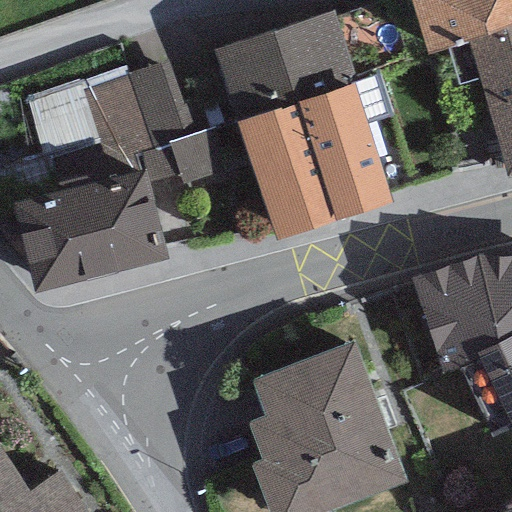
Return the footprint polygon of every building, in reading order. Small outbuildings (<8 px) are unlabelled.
[(511,0),(414,0),(430,45),(468,32),(511,17),(511,0)] [(333,5),(213,43),(237,114),(296,95),(353,76),(333,5)] [(511,17),(468,32),(509,171),(511,170),(511,17)] [(296,95),(334,214),(392,195),(353,76),(296,95)] [(334,214),(296,95),(237,114),(276,233),(334,214)] [(143,165),(12,199),(35,285),(165,251),(143,165)] [(511,250),(476,249),(411,271),(441,368),(477,349),(511,420),(511,250)] [(352,334),(252,373),(265,408),(248,414),(262,450),(250,454),(272,511),(307,511),(406,474),(352,334)] [(0,440),(0,511),(88,511),(62,468),(29,488),(0,440)] [(511,511),(511,498),(495,504),(498,511),(511,511)]
